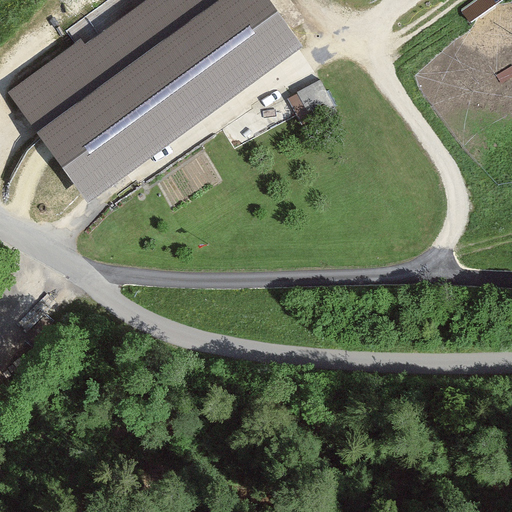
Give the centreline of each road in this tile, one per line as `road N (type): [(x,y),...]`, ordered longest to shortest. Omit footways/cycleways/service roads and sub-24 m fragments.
road 1 (unclassified): [(76,276),(149,325),(232,352),(357,366),(511,366)]
road 2 (tertiary): [(76,276),(511,279)]
road 3 (track): [(0,152),(17,103),(141,6)]
